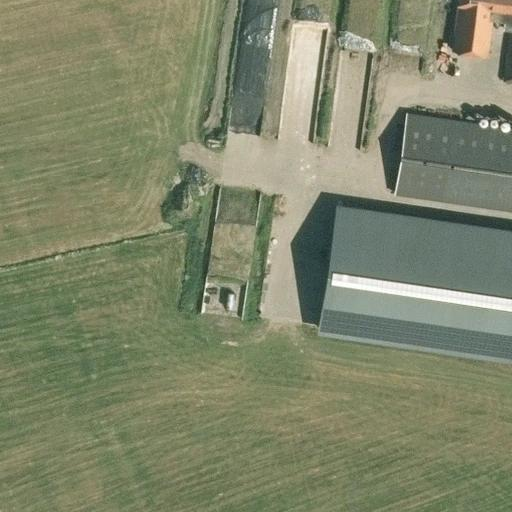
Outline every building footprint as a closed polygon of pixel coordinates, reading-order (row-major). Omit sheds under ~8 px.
[(511,0),(457,0),(451,48),(487,53),(492,18),(504,20),(503,28),(511,29),(504,78),(511,79),(511,0)] [(299,60),(292,84),(319,92),(326,68),(299,60)] [(252,110),(252,97),(239,97),(239,110),(252,110)] [(395,192),(511,209),(511,127),(407,112),(395,192)] [(511,232),(336,206),(318,327),(511,355),(511,232)]
